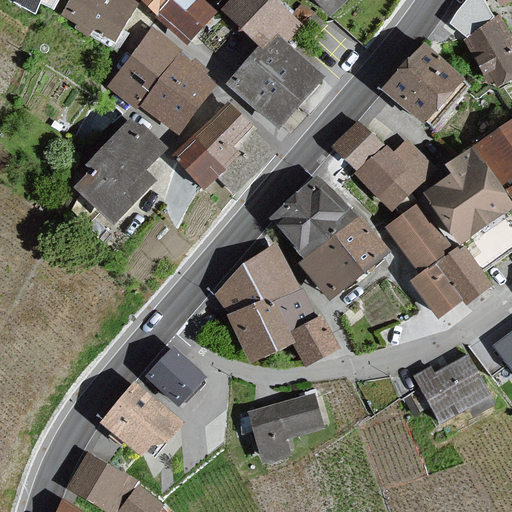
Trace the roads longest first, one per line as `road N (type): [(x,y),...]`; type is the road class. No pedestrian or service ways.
road 1 (tertiary): [(433,0),(162,320)]
road 2 (residential): [(511,299),(451,344),(317,376),(252,378),(196,354),(162,320)]
road 3 (tertiary): [(162,320),(85,412),(42,511)]
road 4 (unknown): [(166,30),(298,162)]
